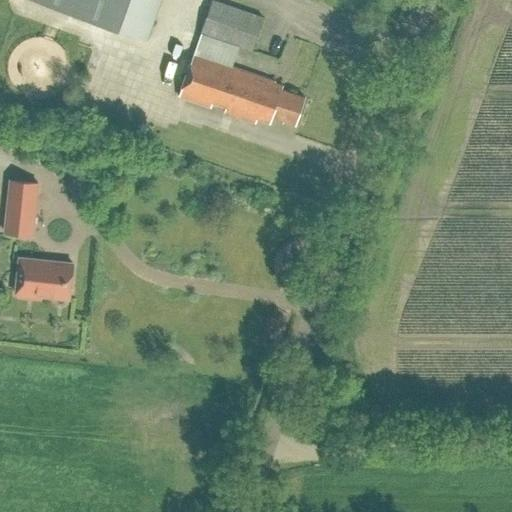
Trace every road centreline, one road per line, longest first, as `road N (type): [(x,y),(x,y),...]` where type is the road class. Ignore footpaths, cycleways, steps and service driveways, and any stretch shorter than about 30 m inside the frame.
road 1 (tertiary): [(242,511),(423,0)]
road 2 (track): [(268,436),(320,449),(511,449)]
